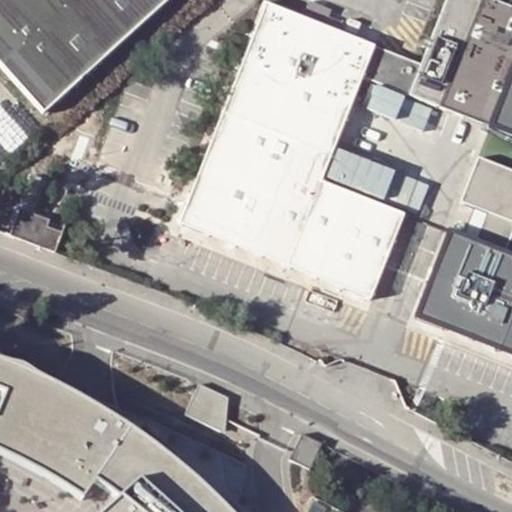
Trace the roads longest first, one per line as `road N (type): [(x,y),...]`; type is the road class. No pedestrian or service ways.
road 1 (unclassified): [(0,269),(214,352),(511,503)]
road 2 (unknown): [(372,372),(511,413)]
road 3 (unknown): [(281,385),(274,511)]
